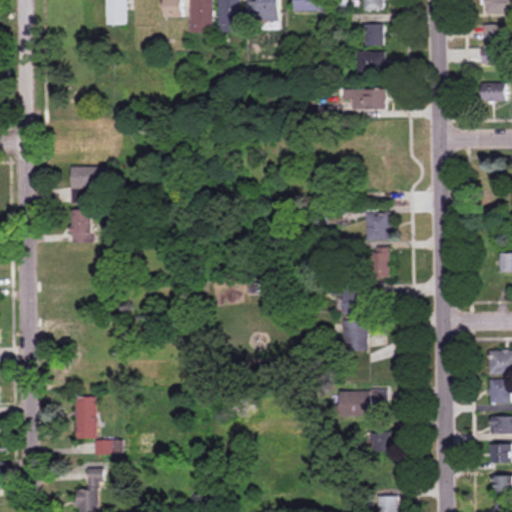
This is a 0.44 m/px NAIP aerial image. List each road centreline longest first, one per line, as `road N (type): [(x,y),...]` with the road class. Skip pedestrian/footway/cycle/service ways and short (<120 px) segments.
road 1 (residential): [(33,511),(24,0)]
road 2 (residential): [(444,511),(436,0)]
